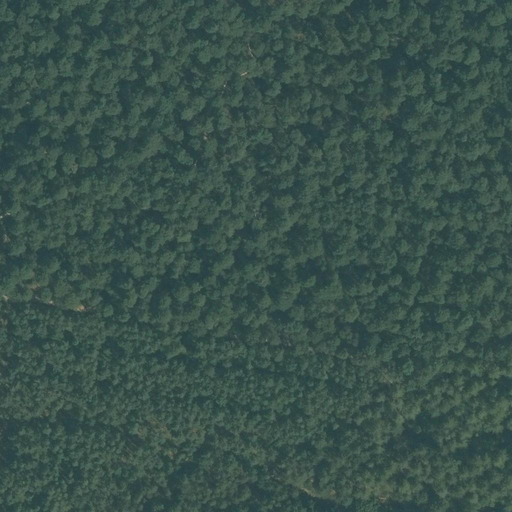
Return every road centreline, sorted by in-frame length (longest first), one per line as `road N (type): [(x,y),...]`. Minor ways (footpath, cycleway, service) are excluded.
road 1 (track): [(16,295),(212,336)]
road 2 (track): [(385,378),(212,336)]
